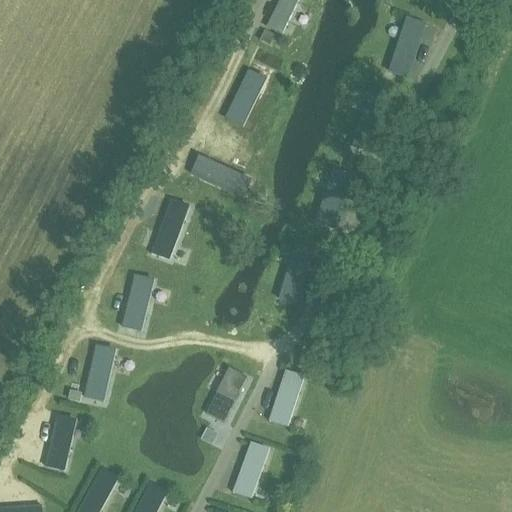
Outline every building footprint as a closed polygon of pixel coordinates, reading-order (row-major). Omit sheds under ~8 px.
[(281,0),(268,28),(282,36),(299,0),(281,0)] [(403,41),(401,41),(390,74),(408,80),(426,27),(409,21),(403,41)] [(270,46),(274,37),(266,33),(262,42),(270,46)] [(265,81),(249,73),(225,121),(243,130),(258,101),(256,100),(265,81)] [(373,96),(367,116),(365,116),(354,149),(372,155),(389,101),(373,96)] [(244,201),(251,186),(232,177),(232,175),(201,161),(193,178),(244,201)] [(330,193),(328,192),(317,225),(335,231),(352,178),(336,172),(330,193)] [(174,203),(153,255),(171,262),(186,225),(184,224),(189,209),(174,203)] [(298,248),(290,268),(280,301),(298,307),(314,253),(298,248)] [(136,278),(122,329),(142,334),(155,283),(136,278)] [(98,348),(85,399),(104,404),(117,353),(98,348)] [(225,424),(247,380),(229,370),(217,395),(218,395),(208,415),(225,424)] [(286,426),(291,411),(293,412),(304,379),(286,373),(270,421),(286,426)] [(74,423),(58,419),(46,468),(65,473),(73,439),(71,438),(74,423)] [(257,484),(269,451),(251,444),(234,492),(250,498),(255,483),(257,484)] [(116,480),(102,472),(79,511),(101,511),(111,495),(109,494),(116,480)] [(158,508),(165,494),(150,486),(136,511),(158,511),(160,509),(158,508)] [(230,511),(257,511),(234,503),(230,511)]
